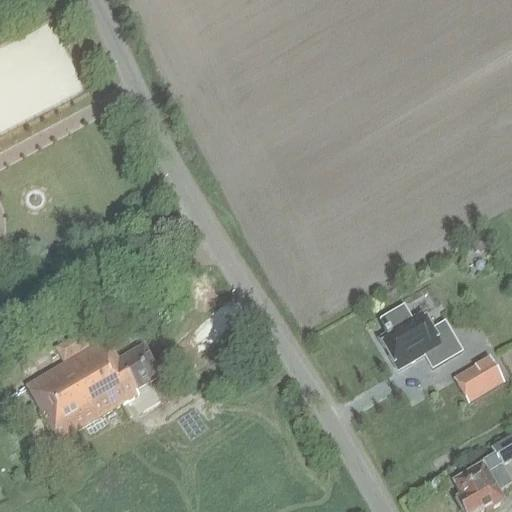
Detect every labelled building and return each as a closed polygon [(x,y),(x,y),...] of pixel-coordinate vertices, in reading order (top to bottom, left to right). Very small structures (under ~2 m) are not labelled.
[(472,249),(475,254),(480,255),(485,252),(486,246),(484,241),(478,240),(473,243),(472,249)] [(420,319),(411,324),(403,310),(380,323),(386,334),(383,336),(385,339),(379,343),(397,374),(423,358),(432,372),(461,355),(444,326),(429,334),(420,319)] [(142,351),(119,364),(106,340),(23,388),(57,446),(139,398),(135,392),(158,379),(142,351)] [(488,360),(452,381),(467,408),(503,387),(488,360)] [(489,475),(501,468),(503,472),(511,466),(511,441),(506,445),(508,448),(482,462),(489,475)] [(461,511),(485,511),(503,502),(499,494),(511,487),(500,469),(488,476),(483,467),(452,486),(459,499),(456,501),(461,511)]
